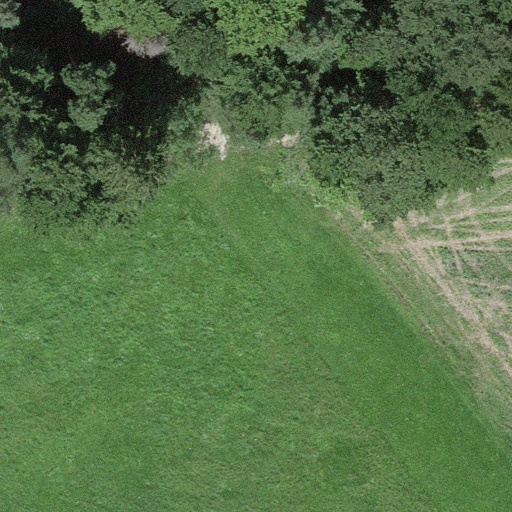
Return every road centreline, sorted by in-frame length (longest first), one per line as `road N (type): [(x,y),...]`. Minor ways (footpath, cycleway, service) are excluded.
road 1 (track): [(251,145),(511,469)]
road 2 (track): [(251,145),(511,82)]
road 3 (track): [(0,198),(251,145)]
road 4 (track): [(251,145),(216,0)]
